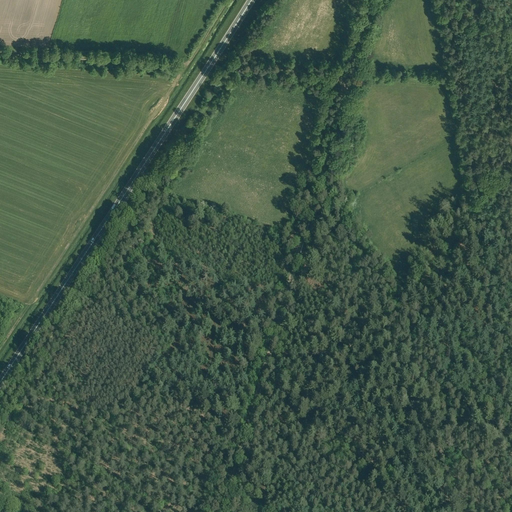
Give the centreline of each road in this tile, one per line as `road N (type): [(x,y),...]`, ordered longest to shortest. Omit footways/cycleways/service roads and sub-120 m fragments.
road 1 (track): [(0,416),(225,68),(351,75)]
road 2 (trunk): [(0,381),(249,0)]
road 3 (track): [(449,0),(511,397)]
road 4 (track): [(221,511),(318,176)]
road 5 (track): [(267,351),(322,447),(407,509)]
road 6 (track): [(318,176),(370,0)]
road 7 (track): [(0,52),(180,68)]
road 8 (track): [(418,349),(391,388),(408,511)]
